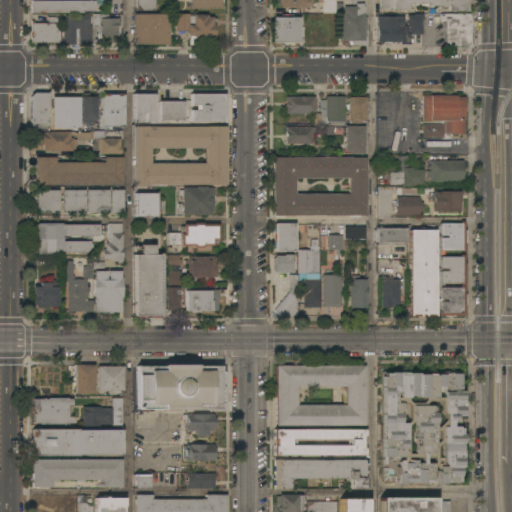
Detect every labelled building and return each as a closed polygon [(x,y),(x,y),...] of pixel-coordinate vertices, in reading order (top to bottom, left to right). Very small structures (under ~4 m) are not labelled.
[(30,0),(95,0),(95,10),(81,10),(81,13),(75,13),(75,11),(68,11),(68,12),(60,12),(60,10),(53,10),(53,12),(45,12),(45,10),(38,10),(38,13),(30,13),(30,0)] [(154,0),(154,10),(136,10),(136,0),(154,0)] [(222,0),(222,1),(220,1),(220,8),(189,8),(189,0),(222,0)] [(278,0),(310,0),(311,6),(306,6),(306,8),(293,8),(293,7),(285,7),(282,7),(280,5),(279,4),(278,1),(278,0)] [(334,0),(334,13),(322,13),(322,0),(334,0)] [(467,0),(467,11),(448,11),(448,5),(428,5),(428,3),(427,3),(427,5),(420,5),(420,3),(416,3),(416,5),(409,4),(409,3),(408,3),(408,9),(391,9),(391,8),(380,8),(380,0),(467,0)] [(343,12),(343,6),(355,6),(355,3),(363,3),(363,6),(364,6),(364,16),(366,16),(366,44),(348,44),(347,41),(341,41),(341,12),(343,12)] [(120,41),(110,42),(109,43),(106,43),(105,42),(95,42),(95,38),(96,38),(96,33),(99,33),(99,19),(98,19),(98,26),(92,26),(92,13),(98,13),(98,14),(107,14),(107,19),(119,18),(120,41)] [(132,14),(145,14),(145,13),(154,13),(154,14),(168,14),(167,44),(132,44),(132,14)] [(192,36),(192,35),(187,35),(187,31),(174,31),(174,21),(172,21),(172,13),(187,13),(187,24),(188,24),(188,15),(192,15),(192,14),(206,14),(206,16),(211,16),(211,18),(215,18),(215,26),(214,26),(214,37),(192,36)] [(375,16),(401,16),(401,26),(405,26),(405,22),(406,22),(406,14),(412,14),(412,13),(421,13),(422,22),(421,22),(421,34),(407,34),(407,44),(398,44),(398,41),(375,42),(375,16)] [(469,44),(469,46),(445,46),(444,21),(439,21),(439,13),(469,13),(469,44)] [(299,42),(291,42),(291,44),(280,44),(280,42),(273,42),(273,17),(281,17),(281,14),(291,14),(291,17),(298,17),(299,42)] [(89,15),(89,25),(90,25),(91,44),(78,44),(78,28),(74,28),(74,44),(62,44),(62,26),(64,26),(64,15),(89,15)] [(30,42),(30,36),(32,37),(32,31),(30,31),(30,22),(47,22),(47,16),(59,17),(59,43),(30,42)] [(48,92),(48,95),(47,95),(47,124),(40,124),(40,128),(35,128),(35,124),(31,124),(31,125),(29,125),(29,96),(32,92),(48,92)] [(96,119),(95,119),(95,122),(88,122),(88,125),(84,125),(84,124),(80,124),(80,96),(81,96),(81,92),(88,92),(88,96),(96,96),(96,119)] [(133,93),(154,94),(154,121),(145,121),(145,112),(142,112),(142,121),(132,121),(133,93)] [(224,94),(224,121),(223,121),(223,123),(219,123),(219,121),(217,121),(217,123),(209,123),(209,121),(208,121),(208,122),(203,122),(203,121),(190,121),(190,110),(198,110),(198,105),(190,105),(190,93),(224,94)] [(100,94),(123,94),(123,127),(100,127),(100,94)] [(51,97),(59,97),(59,95),(70,95),(70,97),(79,97),(79,127),(71,127),(71,129),(59,129),(59,127),(51,127),(51,97)] [(421,95),(456,95),(456,96),(464,96),(464,119),(464,133),(448,133),(448,132),(445,132),(445,121),(421,121),(421,95)] [(314,96),(314,101),(316,101),(316,109),(314,109),(314,112),(319,113),(319,114),(320,114),(319,123),(312,123),(312,114),(285,113),(285,96),(314,96)] [(344,121),(342,121),(342,124),(320,124),(320,100),(325,100),(325,96),(344,96),(344,121)] [(365,121),(361,121),(361,123),(350,123),(350,121),(347,121),(348,97),(366,97),(365,121)] [(159,101),(183,101),(183,120),(159,120),(159,101)] [(442,124),(442,137),(421,137),(421,124),(442,124)] [(133,127),(225,126),(226,185),(133,185),(133,127)] [(285,143),(285,126),(311,127),(315,127),(315,133),(311,133),(311,143),(285,143)] [(344,126),(364,126),(363,154),(349,154),(349,152),(344,151),(344,126)] [(103,130),(103,138),(120,138),(120,146),(121,146),(121,154),(97,154),(97,143),(92,143),(92,130),(103,130)] [(69,131),(69,137),(72,137),(72,139),(76,139),(76,144),(74,145),(74,149),(72,149),(72,150),(44,151),(44,145),(38,145),(38,132),(44,132),(44,131),(69,131)] [(90,146),(90,155),(76,155),(76,146),(90,146)] [(388,172),(397,172),(397,155),(408,155),(408,156),(411,156),(411,162),(408,162),(408,167),(411,167),(411,169),(421,169),(421,184),(411,183),(411,185),(401,185),(401,183),(395,183),(395,184),(388,184),(388,172)] [(34,184),(34,156),(55,156),(55,162),(103,162),(103,156),(121,156),(121,184),(34,184)] [(272,157),(365,157),(365,216),(272,215),(272,157)] [(462,160),(462,181),(429,181),(429,176),(425,176),(425,170),(428,170),(428,160),(462,160)] [(109,189),(113,189),(113,188),(118,188),(118,186),(120,186),(120,189),(122,189),(122,213),(109,213),(109,189)] [(181,212),(180,212),(180,205),(179,205),(179,207),(178,207),(178,203),(181,203),(181,195),(178,195),(178,190),(181,190),(181,187),(194,187),(194,186),(205,186),(205,188),(213,188),(213,209),(212,211),(212,212),(209,212),(210,214),(181,215),(181,212)] [(378,186),(394,186),(394,194),(389,194),(389,217),(378,217),(378,186)] [(61,189),(65,189),(65,188),(80,188),(80,190),(84,190),(84,212),(81,212),(81,214),(63,214),(63,212),(61,212),(61,189)] [(85,190),(89,190),(89,189),(104,188),(104,190),(108,190),(108,212),(105,212),(105,214),(87,214),(87,212),(85,212),(85,190)] [(58,212),(35,212),(35,210),(33,210),(33,195),(35,195),(35,190),(58,190),(58,212)] [(461,201),(458,201),(458,211),(432,211),(432,191),(461,191),(461,201)] [(135,193),(155,193),(155,192),(157,192),(157,200),(158,200),(158,209),(157,209),(157,217),(154,217),(154,216),(134,216),(135,193)] [(419,196),(419,201),(422,201),(422,210),(419,210),(419,215),(395,215),(395,196),(419,196)] [(463,230),(465,230),(465,242),(463,242),(463,251),(459,251),(459,249),(443,249),(443,256),(458,256),(458,254),(463,254),(463,263),(465,263),(465,275),(463,275),(463,284),(459,284),(459,282),(442,282),(442,287),(459,287),(459,285),(463,285),(463,294),(465,294),(465,306),(463,306),(463,315),(455,315),(446,315),(437,315),(437,311),(439,311),(439,301),(447,301),(447,298),(439,298),(439,271),(447,271),(447,268),(439,268),(439,237),(447,237),(447,235),(439,235),(439,223),(459,223),(459,221),(463,221),(463,230)] [(216,240),(215,243),(213,243),(212,245),(202,245),(200,247),(194,247),(192,245),(171,245),(171,247),(166,247),(166,226),(182,226),(182,223),(192,224),(193,222),(201,222),(203,224),(218,224),(218,240),(216,240)] [(61,223),(61,224),(98,224),(98,236),(91,236),(91,244),(90,244),(90,247),(85,252),(85,253),(36,254),(36,252),(34,252),(33,225),(36,225),(36,223),(61,223)] [(121,223),(121,233),(122,233),(122,261),(121,261),(121,262),(117,262),(117,261),(112,261),(112,259),(102,259),(102,249),(104,249),(104,243),(108,243),(108,237),(107,237),(107,223),(121,223)] [(274,223),(294,223),(294,251),(274,251),(274,223)] [(405,227),(405,241),(375,241),(375,227),(405,227)] [(434,229),(434,315),(409,315),(409,291),(407,291),(407,279),(408,279),(408,229),(434,229)] [(327,234),(341,235),(341,250),(327,249),(327,234)] [(302,280),(296,280),(296,285),(292,285),(292,291),(288,291),(288,274),(297,274),(297,273),(296,273),(296,249),(308,249),(308,246),(310,246),(310,238),(316,238),(316,246),(318,246),(317,250),(318,250),(318,273),(320,273),(319,307),(316,307),(316,308),(312,308),(312,307),(302,307),(302,280)] [(132,254),(139,254),(139,251),(133,251),(133,246),(139,246),(139,244),(153,244),(153,254),(160,254),(160,316),(150,316),(150,318),(142,318),(142,316),(132,315),(132,254)] [(178,254),(177,286),(165,285),(166,254),(178,254)] [(283,255),(283,254),(291,254),(291,262),(292,262),(292,270),(291,270),(291,272),(274,272),(274,270),(271,270),(271,258),(274,258),(274,255),(283,255)] [(216,276),(187,276),(187,265),(189,265),(189,259),(193,259),(193,255),(214,255),(214,263),(216,263),(216,276)] [(67,311),(67,281),(64,281),(64,260),(72,260),(72,265),(73,265),(73,269),(72,269),(72,278),(81,278),(82,266),(85,266),(85,261),(91,262),(91,266),(92,266),(92,275),(90,275),(90,278),(86,278),(86,286),(87,286),(87,297),(86,297),(86,300),(92,300),(92,311),(67,311)] [(93,297),(92,297),(92,277),(93,277),(93,270),(105,270),(105,279),(107,279),(107,270),(120,270),(120,277),(121,277),(121,297),(120,297),(120,312),(112,312),(112,313),(101,313),(101,311),(93,311),(93,297)] [(321,274),(340,274),(340,306),(321,306),(321,274)] [(349,278),(350,278),(351,275),(358,275),(358,278),(366,279),(366,307),(348,307),(349,278)] [(398,303),(396,306),(380,306),(381,279),(382,279),(382,276),(391,276),(391,279),(398,279),(398,303)] [(58,306),(47,306),(47,307),(38,307),(36,306),(34,305),(34,304),(34,296),(32,296),(32,286),(39,286),(39,282),(50,282),(50,280),(55,280),(55,282),(56,282),(56,286),(58,286),(58,306)] [(180,287),(180,291),(183,291),(183,296),(179,296),(179,313),(166,313),(166,287),(180,287)] [(217,299),(216,299),(217,310),(199,310),(199,311),(190,312),(190,311),(185,311),(184,290),(217,289),(217,299)] [(273,310),(288,291),(295,297),(296,315),(280,316),(273,310)] [(94,393),(74,393),(74,364),(93,364),(94,393)] [(137,365),(138,408),(220,408),(219,366),(137,365)] [(364,365),(364,425),(275,425),(275,365),(364,365)] [(123,366),(122,390),(119,390),(119,393),(112,393),(112,390),(96,390),(96,366),(123,366)] [(397,480),(381,480),(382,440),(379,440),(379,424),(381,424),(381,423),(381,421),(380,421),(380,417),(381,417),(381,414),(381,396),(381,387),(381,379),(380,379),(380,372),(398,372),(398,374),(399,374),(399,371),(408,371),(408,372),(416,373),(416,374),(424,374),(424,373),(432,373),(432,375),(434,375),(434,374),(441,374),(441,371),(449,371),(449,372),(450,372),(450,373),(459,373),(459,390),(461,390),(461,400),(462,400),(462,407),(461,407),(461,416),(459,416),(459,417),(461,417),(462,418),(462,422),(461,423),(459,424),(459,434),(462,434),(462,442),(459,442),(459,443),(460,443),(460,450),(461,450),(461,452),(462,452),(462,459),(461,459),(460,466),(459,466),(458,475),(458,481),(454,481),(454,483),(444,482),(444,483),(435,483),(435,482),(423,482),(423,483),(421,483),(421,484),(417,483),(406,482),(406,483),(397,483),(397,480)] [(46,398),(66,398),(71,398),(71,406),(69,406),(69,415),(71,415),(71,423),(66,423),(66,424),(46,424),(46,423),(32,423),(32,413),(34,413),(34,408),(32,408),(32,398),(46,398)] [(121,426),(111,426),(111,424),(98,424),(98,425),(81,425),(81,406),(111,406),(111,412),(115,412),(115,398),(121,398),(121,426)] [(214,414),(213,430),(208,430),(208,436),(194,436),(194,430),(186,430),(186,419),(181,419),(181,414),(185,414),(185,413),(214,414)] [(76,429),(120,429),(120,454),(76,454),(76,455),(31,455),(31,429),(76,429)] [(273,429),(364,429),(364,455),(275,454),(275,456),(272,456),(273,429)] [(213,444),(213,460),(185,460),(185,459),(182,459),(182,445),(186,445),(186,444),(213,444)] [(121,459),(121,487),(102,487),(102,481),(100,481),(100,479),(91,479),(91,480),(84,480),(84,481),(75,481),(75,480),(68,480),(68,479),(56,479),(56,481),(52,481),(52,484),(51,484),(51,486),(37,486),(37,487),(30,487),(30,482),(31,482),(31,478),(30,478),(30,473),(31,473),(31,463),(30,463),(30,460),(31,460),(31,459),(121,459)] [(273,459),(279,459),(279,460),(364,460),(364,488),(348,488),(348,481),(344,481),(344,477),(290,478),(290,488),(279,488),(279,489),(273,489),(273,459)] [(148,474),(148,472),(152,472),(152,477),(148,477),(148,488),(132,488),(132,474),(148,474)] [(213,473),(213,488),(185,488),(185,473),(213,473)] [(134,511),(134,504),(132,504),(132,499),(133,499),(133,494),(152,494),(152,499),(203,499),(203,494),(225,494),(225,511),(134,511)] [(297,494),(297,495),(301,495),(301,511),(297,511),(279,511),(277,510),(277,507),(278,506),(278,503),(275,503),(275,496),(278,496),(278,494),(297,494)] [(94,511),(94,497),(122,497),(122,511),(94,511)] [(378,511),(378,497),(433,497),(433,511),(378,511)] [(366,498),(366,511),(338,511),(338,498),(366,498)] [(335,501),(335,511),(305,511),(305,501),(335,501)] [(448,511),(437,511),(437,501),(448,501),(448,511)] [(76,511),(76,502),(85,502),(85,504),(88,504),(92,504),(92,511),(76,511)]
